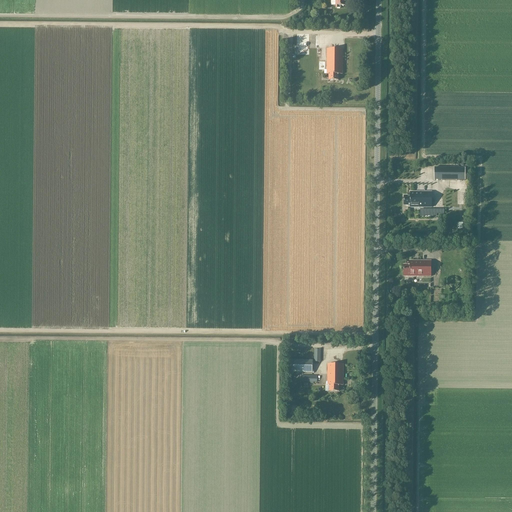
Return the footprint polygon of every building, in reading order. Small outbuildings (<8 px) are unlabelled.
[(342,74),(342,49),(327,49),(327,74),(329,74),(329,80),(338,80),(338,74),(342,74)] [(465,180),(465,168),(434,168),(434,180),(465,180)] [(431,207),(431,192),(410,192),(410,196),(404,196),(404,205),(410,205),(410,207),(431,207)] [(431,277),(431,261),(410,261),(410,265),(404,265),(404,277),(431,277)] [(312,373),(312,360),(291,359),(291,372),(312,373)] [(343,385),(343,364),(328,364),(328,385),(329,385),(329,391),(339,391),(339,385),(343,385)] [(317,382),(317,376),(313,375),(313,374),(310,374),(310,375),(301,375),(301,382),(317,382)]
